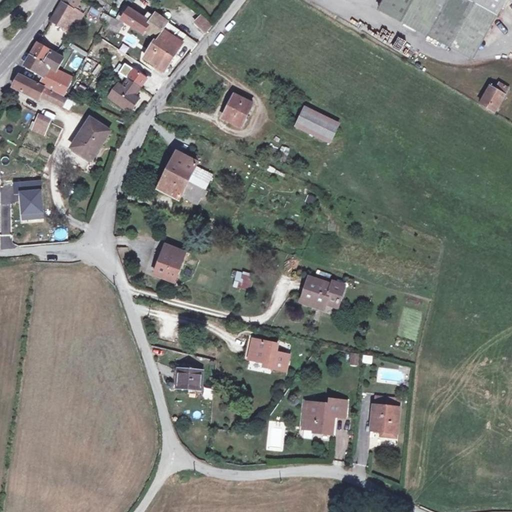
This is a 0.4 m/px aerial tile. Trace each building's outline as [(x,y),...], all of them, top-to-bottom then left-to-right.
[(82,13),(74,9),(60,0),(49,19),(56,23),(55,23),(71,32),(82,13)] [(79,0),(60,0),(74,9),(79,0)] [(383,0),(379,8),(428,36),(448,0),(383,0)] [(473,61),(498,17),(469,0),(448,0),(428,36),(473,61)] [(469,0),(498,17),(507,0),(469,0)] [(129,10),(123,20),(141,31),(148,22),(142,18),(129,10)] [(153,15),(148,10),(146,14),(142,18),(148,22),(141,31),(156,40),(167,22),(154,13),(153,15)] [(195,18),(207,31),(211,25),(200,14),(195,18)] [(121,21),(109,15),(106,20),(119,26),(121,21)] [(153,67),(162,73),(187,37),(167,22),(156,40),(146,58),(155,64),(153,67)] [(28,55),(42,63),(48,52),(34,44),(28,55)] [(53,55),(48,52),(42,63),(28,55),(22,66),(41,77),(47,67),(56,71),(59,64),(61,59),(53,55)] [(56,71),(47,67),(41,77),(38,84),(43,87),(42,88),(63,98),(64,95),(71,78),(61,73),(56,71)] [(133,96),(146,78),(133,69),(121,87),(117,84),(107,97),(127,111),(136,98),(133,96)] [(43,87),(38,84),(16,75),(9,87),(37,99),(40,94),(45,98),(61,106),(65,99),(63,98),(42,88),(43,87)] [(495,113),(507,89),(499,84),(495,91),(489,88),(480,104),(495,113)] [(225,120),(241,128),(248,114),(253,103),(234,95),(230,104),(233,105),(225,120)] [(66,98),(63,108),(71,111),(74,100),(66,98)] [(304,132),(313,113),(314,111),(306,106),(295,129),(303,133),(304,132)] [(337,125),(318,115),(313,113),(304,132),(308,134),(328,144),(337,125)] [(49,122),(37,115),(34,122),(46,128),(49,123),(49,122)] [(90,162),(108,132),(88,119),(70,149),(90,162)] [(46,128),(34,122),(30,130),(42,136),(46,128)] [(170,165),(167,173),(185,182),(197,188),(205,173),(195,168),(197,165),(179,155),(173,166),(170,165)] [(180,197),(190,202),(197,188),(185,182),(167,173),(163,180),(165,181),(160,192),(178,200),(180,197)] [(211,176),(205,173),(197,188),(204,191),(211,176)] [(29,222),(41,221),(38,184),(12,186),(12,196),(18,196),(19,217),(29,217),(29,222)] [(197,205),(204,191),(197,188),(190,202),(197,205)] [(172,284),(184,255),(165,247),(152,277),(172,284)] [(242,290),(248,274),(245,273),(244,275),(240,274),(238,278),(236,277),(233,286),(242,290)] [(299,302),(310,305),(312,299),(324,303),(335,307),(342,285),(330,282),(329,284),(307,277),(299,302)] [(322,309),(324,303),(312,299),(310,305),(322,309)] [(247,359),(262,362),(271,364),(270,369),(283,372),(286,356),(274,353),(276,345),(251,340),(247,359)] [(350,352),(348,364),(358,366),(359,354),(350,352)] [(363,363),(372,364),(373,356),(363,355),(363,363)] [(198,390),(198,371),(176,370),(176,389),(198,390)] [(373,398),(372,407),(385,408),(388,408),(389,400),(386,400),(373,398)] [(398,401),(389,400),(388,408),(385,408),(382,434),(394,434),(397,409),(398,401)] [(343,417),(345,402),(329,401),(329,405),(303,402),(300,428),(311,430),(311,432),(329,435),(331,422),(327,421),(328,415),(343,417)] [(378,433),(382,434),(385,408),(372,407),(371,406),(368,432),(378,433)]
